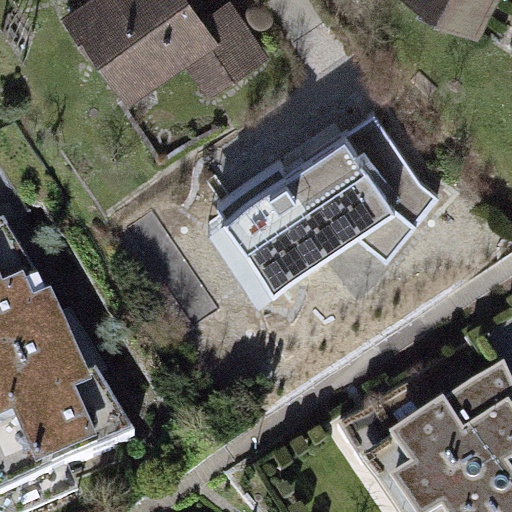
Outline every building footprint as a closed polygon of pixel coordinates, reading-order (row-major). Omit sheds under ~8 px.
[(232,0),(216,12),(207,0),(80,0),(71,7),(140,103),(197,62),(229,106),(285,66),(237,0),(232,0)] [(495,0),(391,0),(474,42),(495,0)] [(308,184),(288,157),(226,201),(295,297),(372,242),(393,271),(446,234),(375,136),(308,184)] [(1,196),(0,196),(0,511),(4,511),(156,447),(1,196)] [(511,511),(511,378),(508,368),(367,466),(398,511),(511,511)]
